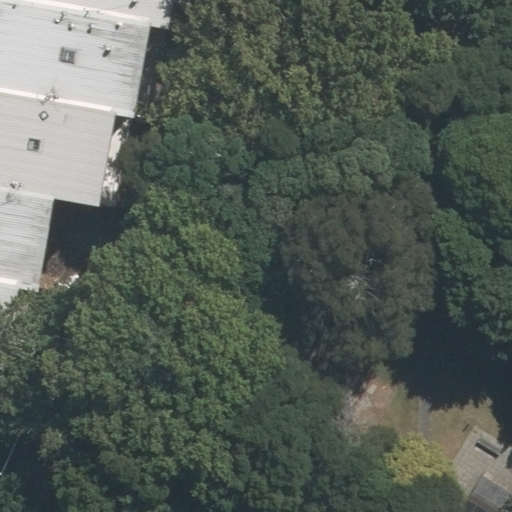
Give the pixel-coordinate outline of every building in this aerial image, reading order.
[(34,0),(0,0),(0,87),(119,107),(141,111),(156,19),(50,2),(34,0)] [(34,0),(50,2),(156,19),(175,23),(179,0),(34,0)] [(0,184),(61,194),(104,201),(119,107),(0,87),(0,184)] [(0,277),(25,281),(46,285),(61,194),(0,184),(0,277)] [(0,371),(10,373),(25,281),(0,277),(0,371)]
